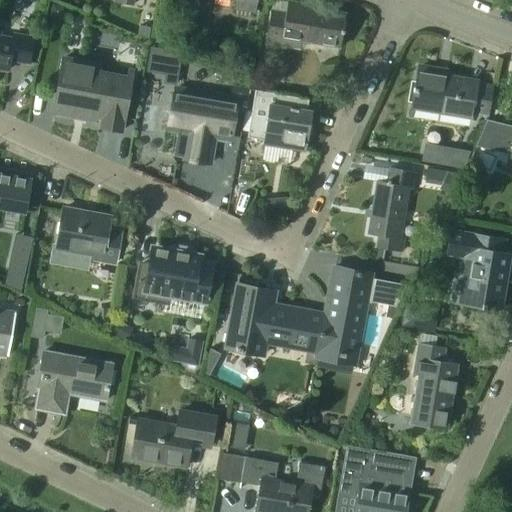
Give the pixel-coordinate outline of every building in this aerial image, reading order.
[(236,0),(235,8),(256,12),(257,0),(236,0)] [(273,0),(272,11),(267,43),(282,46),(299,49),(301,41),(341,47),(346,13),(304,6),(305,4),(288,1),(281,0),(273,0)] [(0,68),(9,70),(11,61),(30,64),(34,38),(14,35),(13,40),(0,37),(0,30),(1,25),(0,25),(0,68)] [(139,26),(137,35),(148,40),(150,28),(139,26)] [(150,46),(146,71),(164,75),(177,77),(181,58),(158,48),(150,46)] [(64,58),(62,70),(55,105),(104,114),(102,128),(122,131),(131,83),(98,77),(100,65),(64,58)] [(419,68),(413,106),(440,110),(439,112),(455,115),(453,127),(469,130),(472,111),(489,113),(493,88),(477,85),(477,82),(439,75),(439,72),(419,68)] [(177,88),(169,130),(178,132),(174,156),(190,158),(189,159),(211,163),(216,138),(230,141),(232,132),(237,105),(246,107),(249,90),(234,87),(232,98),(177,88)] [(249,131),(248,137),(266,140),(265,144),(306,151),(312,112),(307,111),(309,99),(296,97),(273,93),(255,90),(252,112),(249,131)] [(246,111),(242,130),(249,131),(252,112),(246,111)] [(509,154),(506,166),(511,167),(511,125),(488,120),(476,146),(509,154)] [(448,147),(444,165),(462,169),(470,151),(448,147)] [(377,182),(369,234),(375,235),(373,246),(376,247),(378,247),(385,248),(399,251),(401,237),(400,237),(408,188),(412,189),(415,173),(390,169),(388,184),(377,182)] [(441,185),(439,189),(453,196),(463,174),(448,171),(447,172),(441,185)] [(0,207),(25,212),(31,180),(0,174),(0,207)] [(465,205),(463,209),(465,213),(469,215),(473,214),(475,210),(474,205),(469,204),(465,205)] [(111,217),(64,209),(54,260),(85,266),(87,258),(116,263),(121,233),(108,231),(111,217)] [(473,257),(466,303),(501,309),(510,255),(503,254),(505,241),(453,232),(449,253),(473,257)] [(376,247),(374,259),(383,260),(385,248),(378,247),(376,247)] [(177,253),(155,249),(154,249),(151,266),(141,264),(135,297),(167,303),(169,295),(204,302),(210,269),(197,266),(199,257),(190,255),(190,251),(178,249),(177,253)] [(408,254),(407,262),(417,264),(418,256),(408,254)] [(9,260),(4,284),(20,291),(26,264),(9,260)] [(335,267),(326,315),(327,316),(320,351),(319,351),(318,357),(355,364),(372,274),(335,267)] [(327,316),(326,315),(272,305),(274,291),(239,284),(227,348),(256,354),(259,340),(319,351),(320,351),(327,316)] [(406,307),(403,326),(434,331),(437,312),(406,307)] [(35,308),(30,336),(43,338),(48,310),(35,308)] [(0,354),(9,356),(16,314),(0,310),(0,354)] [(170,345),(167,359),(197,365),(202,340),(187,338),(185,348),(170,345)] [(418,376),(411,423),(448,429),(458,365),(443,363),(445,348),(419,344),(414,375),(418,376)] [(210,348),(205,373),(208,375),(220,354),(210,348)] [(69,394),(106,400),(112,364),(44,352),(37,389),(40,389),(36,410),(65,414),(69,394)] [(129,419),(128,424),(136,425),(131,457),(187,466),(191,443),(192,439),(202,440),(201,444),(201,447),(210,449),(216,418),(179,412),(176,427),(129,419)] [(216,479),(243,483),(263,487),(260,505),(267,507),(266,511),(307,511),(312,489),(320,491),(324,467),(298,462),(294,485),(276,482),(279,463),(220,453),(216,479)] [(363,462),(362,470),(358,494),(360,495),(356,511),(405,511),(408,492),(383,488),(385,478),(405,482),(407,469),(376,464),(363,462)]
